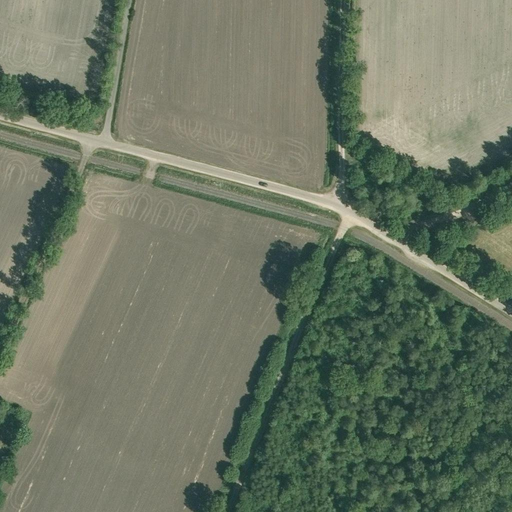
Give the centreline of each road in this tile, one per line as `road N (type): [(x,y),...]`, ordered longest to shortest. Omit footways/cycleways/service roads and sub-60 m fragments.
road 1 (unclassified): [(352,215),(0,115)]
road 2 (track): [(224,511),(308,298),(352,215)]
road 3 (track): [(337,205),(344,0)]
road 4 (unclassified): [(352,215),(511,312)]
road 5 (track): [(400,244),(511,189)]
